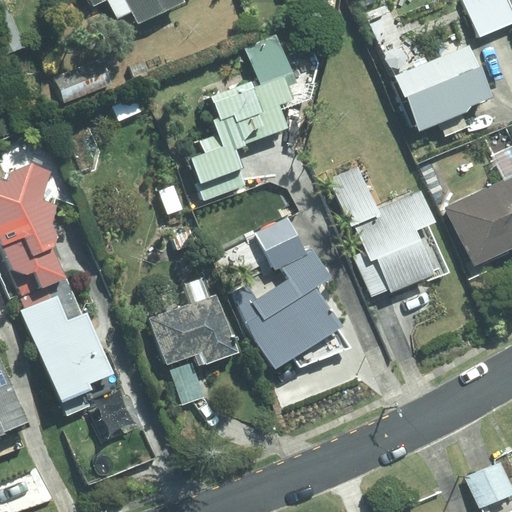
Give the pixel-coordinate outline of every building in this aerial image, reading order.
[(0,0),(0,53),(20,46),(1,0),(0,0)] [(128,10),(133,21),(178,0),(88,0),(91,5),(100,0),(103,0),(112,18),(128,10)] [(511,17),(504,0),(461,0),(477,35),(511,20),(511,17)] [(184,159),(198,199),(243,183),(230,147),(246,142),(242,131),(252,127),(256,137),(283,128),(275,103),(295,96),(274,35),(242,47),(253,79),(206,96),(213,115),(208,117),(213,133),(195,139),(200,153),(184,159)] [(463,44),(390,74),(413,129),(486,99),(463,44)] [(100,57),(53,75),(64,102),(111,84),(100,57)] [(132,96),(110,106),(117,120),(139,110),(132,96)] [(49,171),(28,163),(0,174),(0,251),(22,305),(66,287),(47,242),(50,236),(44,222),(50,206),(38,201),(49,171)] [(429,221),(416,190),(373,209),(355,167),(326,179),(347,225),(350,224),(366,260),(373,257),(387,290),(430,272),(411,229),(429,221)] [(511,172),(442,207),(471,265),(511,244),(511,172)] [(172,185),(156,190),(164,214),(180,208),(172,185)] [(272,269),(278,266),(286,277),(253,298),(244,283),(230,293),(248,334),(269,367),(336,324),(312,287),(332,274),(326,264),(322,266),(307,243),(300,248),(285,217),(254,231),(272,269)] [(188,228),(170,234),(175,250),(193,243),(188,228)] [(213,293),(147,316),(164,363),(196,352),(200,362),(233,350),(213,293)] [(54,296),(19,311),(56,400),(87,387),(84,381),(107,371),(82,312),(63,319),(54,296)] [(190,362),(169,370),(181,403),(202,396),(190,362)] [(0,431),(21,423),(0,368),(0,431)] [(497,462),(463,477),(476,506),(510,492),(497,462)]
